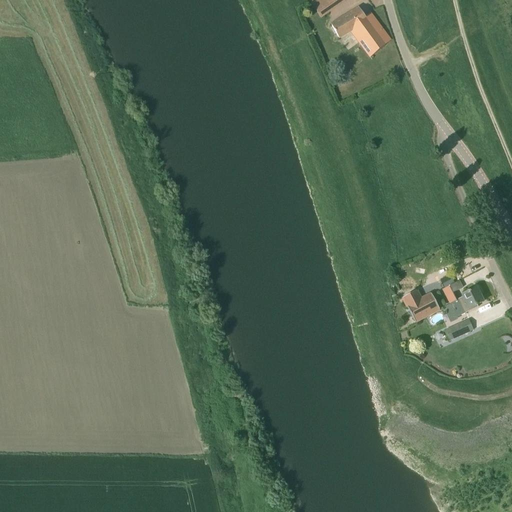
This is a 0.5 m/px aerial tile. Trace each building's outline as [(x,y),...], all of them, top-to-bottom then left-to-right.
[(316,0),(311,4),(320,18),(346,0),(316,0)] [(366,21),(359,10),(331,26),(339,39),(347,34),(351,32),(370,58),(385,45),(378,36),(383,31),(372,15),(366,21)] [(450,275),(440,280),(444,289),(455,283),(450,275)] [(449,286),(453,294),(463,288),(459,281),(449,286)] [(457,300),(458,301),(456,302),(459,309),(457,309),(460,316),(478,307),(477,305),(483,302),(477,288),(461,296),(462,297),(457,300)] [(403,298),(415,322),(440,310),(431,294),(421,299),(417,291),(403,298)] [(473,330),(469,320),(445,331),(450,341),(473,330)]
